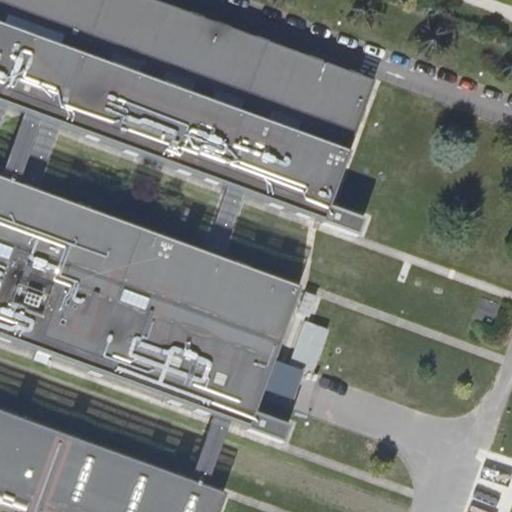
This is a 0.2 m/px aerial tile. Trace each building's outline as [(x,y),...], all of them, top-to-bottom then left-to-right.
[(367,89),(121,0),(0,0),(0,118),(34,131),(53,138),(219,199),(237,205),(314,233),(351,246),(357,231),(320,218),(367,89)] [(34,131),(9,200),(28,206),(53,138),(34,131)] [(0,353),(240,439),(276,452),(280,438),(245,425),(290,300),(213,272),(195,266),(28,206),(9,200),(0,196),(0,353)] [(237,205),(219,199),(195,266),(213,272),(237,205)] [(0,511),(212,511),(216,504),(0,425),(0,511)]
